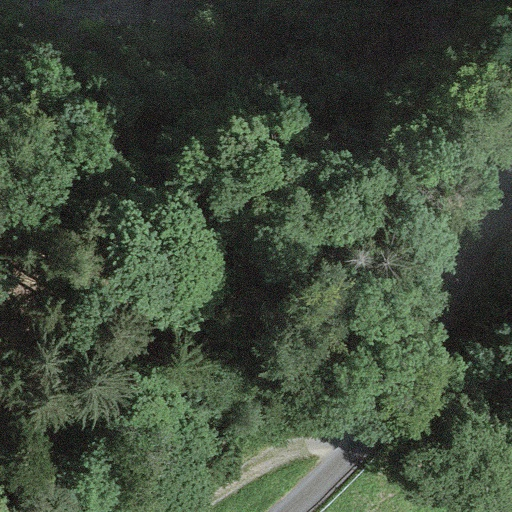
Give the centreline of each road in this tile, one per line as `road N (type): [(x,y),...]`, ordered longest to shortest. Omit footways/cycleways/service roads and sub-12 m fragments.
road 1 (unclassified): [(379,424),(511,186)]
road 2 (track): [(180,511),(334,433),(379,424)]
road 3 (unclassified): [(379,424),(291,511)]
